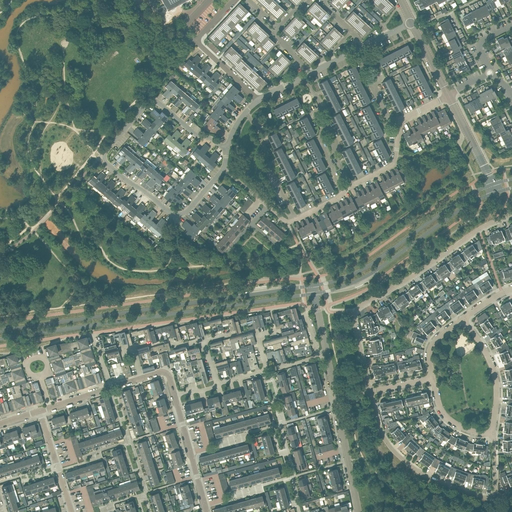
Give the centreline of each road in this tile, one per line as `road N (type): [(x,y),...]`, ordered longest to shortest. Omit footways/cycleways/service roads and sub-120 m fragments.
road 1 (residential): [(223,168),(177,215),(107,164),(104,152),(153,101),(226,149)]
road 2 (tertiary): [(0,338),(314,293)]
road 3 (tertiary): [(312,285),(0,330)]
road 4 (residential): [(511,214),(357,308),(369,391)]
road 5 (tertiary): [(314,293),(364,277),(496,192)]
road 6 (tertiary): [(493,184),(368,265),(312,285)]
road 7 (unclassified): [(369,391),(378,428),(400,458),(445,486),(494,497)]
road 8 (unclassified): [(492,432),(493,372),(462,318)]
road 9 (residential): [(206,511),(174,394)]
road 10 (residential): [(245,110),(295,219)]
